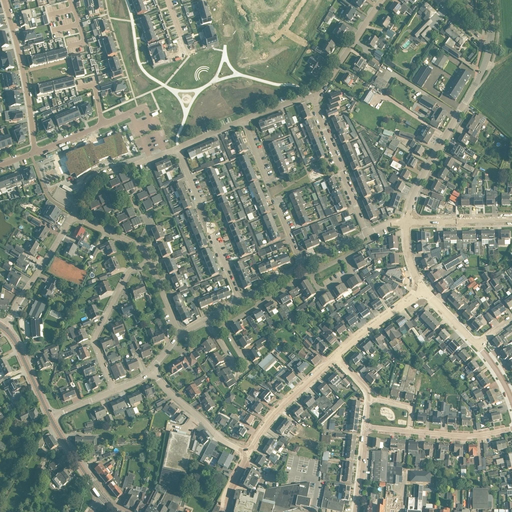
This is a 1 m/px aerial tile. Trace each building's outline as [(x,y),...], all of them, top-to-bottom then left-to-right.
[(348,9),(350,5),(343,0),(341,3),(348,9)] [(355,0),(357,1),(354,5),(355,5),(356,6),(355,7),(359,9),(359,8),(360,9),(363,5),(365,3),(364,3),(365,3),(366,0),(365,0),(355,0)] [(144,2),(133,6),(135,11),(145,7),(145,6),(144,7),(142,3),(144,2)] [(279,3),(274,7),(278,12),(283,8),(282,7),(280,5),(279,3)] [(415,13),(408,8),(404,4),(401,8),(395,3),(390,10),(396,15),(399,11),(402,13),(404,15),(406,12),(412,16),(412,15),(413,16),(415,13)] [(421,11),(419,13),(421,16),(424,14),(429,19),(436,13),(427,4),(423,8),(420,11),(421,11)] [(91,12),(88,12),(89,17),(100,15),(99,11),(103,10),(102,5),(88,7),(90,7),(91,12)] [(145,7),(135,11),(137,16),(147,12),(145,7)] [(274,7),(270,11),(274,15),(278,12),(274,7)] [(283,8),(278,12),(282,16),(287,12),(285,11),(284,9),(283,8)] [(305,11),(302,16),(312,22),(317,14),(310,9),(308,13),(305,11),(304,11),(305,11)] [(344,18),(347,20),(350,22),(350,21),(351,22),(354,18),(356,16),(355,15),(356,13),(349,9),(347,12),(346,11),(343,16),(344,17),(344,18)] [(22,16),(18,17),(19,22),(33,19),(31,10),(21,12),(22,16)] [(270,11),(266,14),(269,19),(274,15),(270,11)] [(278,12),(274,15),(278,20),(282,16),(278,12)] [(266,14),(261,18),(265,23),(269,19),(266,14)] [(274,15),(269,19),(273,24),(278,20),(274,15)] [(299,20),(302,22),(300,26),(307,30),(312,22),(302,16),(299,20)] [(391,21),(389,20),(385,17),(380,24),(389,30),(386,35),(392,39),(395,34),(390,31),(395,24),(391,22),(391,21)] [(210,18),(199,21),(200,26),(211,23),(210,18)] [(261,18),(257,22),(258,24),(260,26),(261,27),(265,23),(261,18)] [(33,19),(19,22),(21,28),(24,27),(25,31),(33,29),(31,20),(33,19)] [(101,19),(93,21),(96,30),(108,27),(106,21),(102,23),(101,19)] [(269,19),(265,23),(269,27),(273,24),(269,19)] [(424,24),(417,32),(423,38),(425,39),(426,38),(424,37),(431,30),(428,27),(429,26),(432,23),(429,20),(429,19),(426,22),(424,24)] [(265,23),(261,27),(261,28),(263,29),(264,31),(269,27),(265,23)] [(337,29),(338,29),(335,35),(337,36),(336,37),(339,38),(341,39),(347,30),(344,28),(345,26),(341,23),(337,29)] [(450,45),(455,38),(460,32),(452,25),(449,29),(448,29),(449,27),(446,25),(440,33),(444,36),(445,34),(450,38),(447,43),(450,45)] [(43,29),(45,42),(52,41),(49,27),(43,29)] [(108,27),(96,30),(99,39),(107,37),(106,33),(109,32),(108,27)] [(212,28),(202,31),(204,40),(215,37),(212,28)] [(23,35),(22,35),(23,39),(24,39),(25,42),(28,42),(33,40),(34,45),(44,43),(43,38),(36,40),(35,36),(34,32),(23,35)] [(461,48),(468,39),(460,32),(455,38),(450,45),(448,48),(445,51),(458,60),(459,60),(455,58),(459,53),(452,49),(456,44),(461,48)] [(0,43),(0,44),(2,49),(2,48),(2,49),(6,48),(5,47),(8,47),(7,42),(7,41),(6,38),(5,33),(2,34),(0,34),(0,43)] [(191,35),(185,37),(188,45),(194,43),(191,35)] [(204,40),(201,41),(203,47),(206,46),(207,47),(218,44),(215,37),(204,40)] [(387,42),(384,40),(380,38),(378,41),(372,37),(367,44),(373,48),(376,44),(380,47),(380,48),(382,49),(387,42)] [(104,47),(102,48),(113,44),(112,39),(102,42),(104,47)] [(326,45),(327,45),(323,51),(329,55),(331,53),(332,54),(335,49),(333,49),(335,46),(328,41),(326,45)] [(158,42),(149,45),(150,49),(149,49),(151,55),(152,54),(152,55),(152,56),(152,57),(162,54),(158,42)] [(113,44),(102,48),(104,53),(115,49),(113,44)] [(320,55),(322,51),(317,48),(314,46),(312,49),(315,51),(320,55)] [(115,49),(104,53),(106,53),(108,58),(117,55),(115,49)] [(282,49),(278,53),(284,59),(286,57),(287,58),(291,54),(287,49),(285,51),(282,49)] [(380,61),(384,55),(377,51),(374,55),(375,56),(374,58),(380,61)] [(162,54),(152,57),(155,65),(167,61),(164,53),(162,54)] [(3,59),(1,60),(3,67),(5,66),(5,67),(6,70),(14,68),(12,62),(10,54),(2,56),(2,57),(3,59)] [(442,70),(448,59),(441,54),(434,65),(435,65),(433,69),(439,73),(441,69),(442,70)] [(33,56),(27,58),(30,68),(35,67),(33,56)] [(310,69),(308,73),(315,78),(315,77),(322,66),(321,67),(317,64),(318,62),(319,63),(322,59),(318,57),(316,61),(313,59),(310,64),(313,66),(310,69)] [(365,62),(362,61),(358,58),(353,65),(356,66),(353,70),(359,74),(361,70),(364,72),(365,69),(368,65),(364,63),(365,62)] [(117,59),(108,62),(110,68),(119,65),(117,59)] [(388,61),(386,65),(394,70),(396,66),(388,61)] [(111,73),(109,73),(109,74),(120,70),(119,65),(110,68),(111,73)] [(422,88),(432,72),(424,67),(414,83),(422,88)] [(120,70),(109,74),(111,79),(122,76),(120,70)] [(466,72),(462,70),(446,95),(451,98),(455,101),(471,76),(466,72)] [(8,74),(2,75),(3,81),(7,80),(9,89),(17,87),(16,79),(15,80),(15,76),(9,77),(8,74)] [(359,78),(357,77),(353,75),(351,78),(347,75),(342,82),(348,86),(352,80),(356,83),(359,78)] [(371,84),(386,94),(391,86),(388,84),(388,83),(378,77),(378,78),(376,76),(371,84)] [(116,82),(105,85),(107,91),(114,88),(115,94),(116,93),(117,95),(120,94),(119,92),(125,91),(124,90),(125,90),(124,86),(123,86),(122,83),(117,85),(116,82)] [(40,87),(35,88),(37,99),(43,97),(40,87)] [(361,101),(368,105),(374,95),(367,91),(361,101)] [(13,92),(7,93),(7,96),(9,96),(9,102),(20,100),(19,94),(14,95),(13,92)] [(424,96),(419,103),(432,111),(437,104),(424,96)] [(341,103),(339,99),(339,97),(332,100),(329,101),(330,105),(337,102),(338,104),(341,103)] [(10,107),(9,107),(9,111),(16,110),(16,107),(21,106),(20,100),(9,102),(10,107)] [(340,109),(338,104),(337,102),(330,105),(327,107),(329,111),(336,108),(337,110),(340,109)] [(84,104),(77,107),(80,115),(83,113),(84,116),(85,116),(87,115),(88,115),(89,116),(92,114),(91,114),(92,113),(91,112),(92,112),(91,109),(90,110),(88,105),(85,107),(84,104)] [(302,114),(309,112),(306,106),(299,108),(302,114)] [(339,114),(337,110),(336,108),(329,111),(326,112),(329,118),(339,114)] [(440,109),(439,110),(437,109),(429,123),(431,124),(431,125),(438,129),(448,113),(440,109)] [(76,110),(71,112),(74,121),(80,119),(76,110)] [(290,119),(295,117),(297,116),(295,110),(290,112),(287,113),(290,119)] [(14,111),(6,112),(6,116),(10,115),(11,121),(11,122),(23,120),(22,113),(20,114),(15,114),(14,111)] [(71,112),(65,114),(69,123),(74,121),(71,112)] [(306,120),(311,118),(309,112),(302,114),(303,117),(300,119),(301,122),(306,120)] [(65,114),(60,116),(64,125),(69,123),(65,114)] [(285,121),(282,114),(276,116),(280,127),(283,126),(282,125),(285,123),(285,121)] [(486,119),(484,117),(480,115),(478,118),(474,116),(470,122),(481,128),(483,125),(486,119)] [(60,116),(55,119),(58,128),(64,125),(60,116)] [(281,128),(280,127),(276,116),(270,118),(274,129),(275,130),(281,128)] [(335,126),(341,124),(339,117),(332,120),(335,126)] [(47,123),(43,125),(45,129),(46,133),(47,132),(47,133),(50,132),(50,131),(54,129),(53,127),(53,126),(56,125),(53,118),(46,121),(47,123)] [(275,131),(275,130),(274,129),(270,118),(265,120),(268,131),(269,133),(275,131)] [(262,133),(268,131),(265,120),(258,122),(262,133)] [(303,132),(313,127),(311,121),(304,124),(300,126),(303,132)] [(337,132),(344,130),(347,128),(344,122),(341,124),(335,126),(337,132)] [(479,132),(481,128),(470,122),(466,129),(470,131),(468,134),(472,137),(475,138),(479,132)] [(17,133),(13,134),(15,139),(16,139),(18,144),(20,143),(20,144),(24,143),(24,142),(25,141),(24,136),(27,135),(26,133),(24,133),(23,132),(21,127),(21,126),(15,128),(16,130),(17,133)] [(309,136),(316,133),(313,127),(303,132),(305,138),(309,136)] [(435,132),(430,130),(425,127),(423,130),(421,133),(431,139),(435,132)] [(340,138),(346,136),(344,130),(337,132),(340,138)] [(415,137),(407,134),(400,132),(399,136),(406,138),(413,141),(415,137)] [(307,144),(312,142),(318,139),(316,133),(309,136),(310,139),(306,141),(307,144)] [(360,134),(359,134),(374,164),(376,163),(361,133),(360,134)] [(428,145),(431,139),(421,133),(419,136),(418,139),(428,145)] [(128,154),(120,134),(103,141),(105,145),(96,149),(96,147),(93,147),(92,146),(66,157),(69,163),(65,165),(70,176),(74,174),(77,179),(91,169),(99,166),(97,163),(110,157),(112,161),(128,154)] [(232,144),(242,140),(240,134),(232,137),(233,139),(228,142),(228,141),(225,140),(222,141),(225,147),(228,146),(232,144)] [(382,137),(378,144),(385,147),(388,141),(390,136),(387,136),(382,135),(381,137),(382,137)] [(397,138),(396,137),(394,135),(393,138),(392,139),(391,141),(393,142),(389,148),(394,151),(400,143),(395,139),(395,138),(396,139),(397,138)] [(475,138),(472,137),(471,139),(463,135),(459,142),(465,145),(468,140),(475,145),(478,140),(475,138)] [(273,143),(271,138),(270,136),(264,138),(265,141),(267,145),(273,143)] [(342,145),(347,143),(349,142),(346,136),(340,138),(342,145)] [(9,137),(3,139),(7,148),(12,146),(9,137)] [(314,148),(321,145),(318,139),(312,142),(313,145),(309,147),(310,150),(314,148)] [(220,147),(219,144),(217,140),(211,142),(214,150),(216,154),(219,153),(218,150),(220,149),(220,147)] [(237,149),(244,146),(242,140),(232,144),(235,149),(237,148),(237,149)] [(360,147),(363,146),(360,140),(357,141),(352,144),(343,147),(344,150),(343,150),(345,154),(346,153),(355,150),(353,146),(358,143),(360,147)] [(214,150),(211,142),(205,145),(208,152),(214,150)] [(283,148),(280,142),(269,146),(270,149),(269,149),(270,152),(271,152),(272,152),(279,149),(283,148)] [(424,150),(415,144),(415,143),(413,142),(411,145),(414,146),(413,147),(417,149),(415,153),(421,157),(424,150)] [(203,155),(208,152),(205,145),(200,147),(203,155)] [(317,154),(323,151),(321,145),(314,148),(317,154)] [(240,155),(242,153),(247,152),(244,146),(237,149),(240,155)] [(286,153),(289,152),(286,146),(284,147),(283,148),(279,149),(272,152),(274,158),(281,155),(280,153),(285,151),(286,153)] [(462,149),(460,149),(456,146),(452,154),(457,157),(461,159),(462,158),(463,159),(465,156),(464,155),(466,152),(462,150),(462,149)] [(197,157),(203,155),(200,147),(194,150),(197,157)] [(191,159),(197,157),(194,150),(188,152),(191,159)] [(348,159),(357,156),(355,150),(346,153),(348,159)] [(240,158),(239,155),(233,157),(230,151),(229,152),(227,153),(231,162),(240,158)] [(319,160),(321,159),(326,158),(323,151),(317,154),(319,160)] [(409,154),(409,155),(405,153),(404,155),(408,157),(406,160),(410,162),(408,166),(409,166),(414,169),(417,162),(412,159),(414,157),(409,154)] [(276,164),(284,161),(281,155),(274,158),(276,164)] [(351,165),(359,162),(357,156),(348,159),(351,165)] [(242,166),(250,163),(247,157),(240,160),(242,166)] [(279,170),(286,167),(285,164),(289,162),(290,162),(292,161),(291,158),(288,159),(284,161),(276,164),(279,170)] [(455,162),(453,161),(448,159),(445,166),(451,169),(452,166),(458,169),(461,166),(455,162)] [(399,165),(391,160),(391,161),(390,160),(389,161),(388,161),(386,164),(390,167),(397,171),(397,170),(403,174),(400,178),(406,181),(411,174),(404,171),(400,168),(401,166),(399,165)] [(169,173),(169,172),(173,171),(168,161),(162,163),(165,171),(169,181),(170,184),(180,180),(179,177),(172,180),(169,173)] [(208,169),(207,166),(207,164),(203,165),(202,161),(199,162),(201,168),(202,171),(208,169)] [(353,172),(358,170),(360,169),(362,168),(359,162),(351,165),(353,172)] [(161,172),(165,171),(162,163),(155,166),(158,174),(155,175),(157,180),(161,188),(170,184),(169,181),(162,184),(159,177),(163,175),(161,172)] [(245,172),(252,169),(250,163),(242,166),(245,172)] [(289,174),(289,173),(287,170),(295,167),(293,164),(286,167),(279,170),(281,176),(284,175),(285,178),(289,176),(295,174),(294,172),(289,174)] [(464,168),(472,173),(474,169),(466,164),(464,168)] [(35,175),(34,175),(31,169),(28,170),(28,171),(24,172),(25,174),(21,175),(23,181),(22,181),(24,186),(29,184),(28,182),(35,180),(35,179),(36,178),(35,175)] [(247,177),(254,174),(252,169),(245,172),(241,173),(242,177),(245,176),(244,175),(246,174),(247,177)] [(453,175),(447,172),(443,169),(438,177),(444,181),(447,177),(451,179),(453,175)] [(208,180),(217,176),(214,170),(212,171),(207,173),(209,177),(207,177),(208,180)] [(364,178),(362,175),(365,173),(364,171),(354,174),(357,181),(364,178)] [(394,189),(389,189),(382,173),(379,171),(378,172),(385,189),(385,193),(394,193),(394,189)] [(122,186),(126,183),(126,182),(128,181),(125,173),(119,176),(121,180),(120,181),(122,186)] [(18,174),(13,176),(16,185),(15,185),(16,187),(22,185),(18,174)] [(225,177),(224,174),(217,177),(217,176),(208,180),(209,183),(211,182),(212,185),(219,182),(221,182),(220,179),(225,177)] [(252,182),(257,180),(254,174),(247,177),(249,183),(252,182)] [(13,176),(8,178),(12,189),(16,187),(15,185),(16,185),(13,176)] [(332,180),(331,177),(323,180),(327,189),(328,189),(330,188),(337,185),(334,179),(332,180)] [(366,184),(369,183),(367,177),(364,178),(357,181),(359,187),(366,184)] [(397,182),(398,180),(392,177),(390,179),(394,182),(393,184),(397,186),(395,190),(401,193),(405,186),(399,183),(397,182)] [(8,178),(2,180),(6,189),(7,191),(12,189),(8,178)] [(122,186),(120,181),(118,181),(117,179),(109,182),(112,189),(116,186),(117,188),(122,186)] [(213,192),(222,188),(219,182),(212,185),(214,189),(212,189),(213,192)] [(441,185),(440,184),(436,182),(431,190),(437,193),(440,194),(442,190),(445,192),(447,188),(441,185)] [(455,190),(457,187),(449,182),(447,186),(455,190)] [(122,186),(124,190),(125,190),(126,192),(134,189),(132,183),(127,185),(126,183),(122,186)] [(177,192),(186,188),(184,186),(183,187),(181,183),(170,188),(173,194),(177,192)] [(250,193),(260,189),(258,183),(251,186),(248,187),(250,193)] [(362,193),(368,190),(366,184),(359,187),(362,193)] [(340,191),(337,185),(330,188),(328,189),(330,195),(333,194),(340,191)] [(123,191),(124,190),(122,186),(117,188),(118,189),(115,190),(119,198),(125,195),(123,191)] [(149,199),(154,196),(153,195),(156,194),(152,186),(146,189),(148,193),(147,194),(149,199)] [(495,206),(495,199),(498,199),(497,187),(494,187),(494,192),(487,192),(487,198),(487,206),(495,206)] [(510,199),(510,196),(511,195),(511,187),(508,188),(508,194),(502,194),(502,199),(502,206),(510,206),(510,198),(510,199)] [(179,198),(186,195),(185,192),(187,191),(186,188),(177,192),(179,198)] [(222,196),(224,195),(222,188),(213,192),(214,195),(216,194),(217,198),(222,196)] [(253,199),(263,195),(260,189),(250,193),(253,199)] [(301,197),(300,193),(303,192),(301,189),(291,193),(293,196),(290,197),(293,203),(302,199),(301,197)] [(364,199),(371,196),(370,192),(372,192),(371,189),(368,190),(362,193),(364,199)] [(472,201),(472,195),(472,189),(468,189),(468,195),(468,199),(465,200),(465,196),(462,196),(462,203),(462,207),(469,207),(469,201),(472,201)] [(332,201),(342,197),(340,191),(333,194),(334,196),(330,198),(332,201)] [(149,199),(147,194),(146,194),(145,192),(137,195),(139,202),(144,199),(145,201),(149,199)] [(101,208),(106,205),(105,204),(108,203),(104,195),(98,198),(100,202),(99,203),(101,208)] [(182,204),(191,201),(189,198),(187,199),(186,195),(179,198),(175,200),(177,203),(180,201),(182,204)] [(256,205),(258,204),(265,201),(263,195),(253,199),(256,205)] [(401,197),(396,196),(394,195),(392,202),(399,204),(401,197)] [(149,199),(152,203),(153,203),(154,205),(162,202),(159,196),(155,198),(154,196),(149,199)] [(483,207),(483,202),(483,200),(479,200),(478,196),(475,196),(475,200),(475,207),(483,207)] [(219,207),(228,203),(226,197),(219,200),(220,204),(218,204),(219,207)] [(338,206),(344,203),(342,197),(332,201),(334,207),(338,206)] [(150,204),(152,203),(149,199),(145,201),(145,202),(143,203),(146,211),(152,208),(150,204)] [(295,209),(302,206),(306,204),(305,202),(303,202),(302,199),(293,203),(295,209)] [(427,199),(424,206),(436,211),(440,201),(434,199),(434,201),(427,199)] [(364,209),(366,209),(372,206),(370,200),(363,203),(364,205),(363,206),(364,209)] [(101,208),(99,203),(98,203),(97,201),(89,204),(91,211),(96,208),(97,210),(101,208)] [(184,210),(191,208),(190,204),(192,203),(191,201),(182,204),(183,207),(181,208),(181,207),(174,210),(173,208),(171,209),(173,215),(184,210)] [(260,210),(267,207),(265,201),(258,204),(260,210)] [(60,217),(61,215),(60,215),(61,213),(56,210),(57,208),(47,202),(45,205),(50,207),(47,212),(58,219),(59,217),(60,217)] [(397,210),(399,204),(392,202),(390,208),(397,210)] [(224,212),(231,210),(228,203),(219,207),(220,210),(222,209),(224,212)] [(340,212),(347,209),(344,203),(338,206),(340,212)] [(101,208),(103,212),(105,212),(106,214),(114,211),(111,205),(107,207),(106,205),(101,208)] [(297,215),(305,212),(302,206),(295,209),(297,215)] [(375,212),(372,206),(366,209),(368,215),(375,212)] [(260,217),(270,213),(267,207),(260,210),(258,211),(260,217)] [(102,213),(103,212),(101,208),(97,210),(97,211),(94,212),(98,220),(104,218),(102,213)] [(129,221),(134,219),(133,217),(136,216),(132,208),(126,211),(128,215),(127,216),(129,221)] [(330,216),(333,215),(330,209),(324,211),(327,217),(330,216)] [(188,219),(197,216),(196,213),(194,214),(192,210),(185,213),(182,214),(185,221),(188,219)] [(224,219),(233,216),(231,210),(224,212),(225,216),(223,217),(224,219)] [(58,219),(47,212),(44,217),(40,214),(38,217),(48,223),(49,221),(55,224),(56,222),(57,223),(58,221),(57,220),(58,219)] [(300,221),(307,218),(305,212),(297,215),(300,221)] [(378,221),(377,219),(375,212),(368,215),(371,221),(372,220),(373,223),(378,221)] [(129,221),(127,216),(126,217),(124,214),(116,218),(119,224),(124,222),(124,223),(129,221)] [(266,224),(274,221),(271,215),(264,218),(266,224)] [(190,225),(197,223),(196,219),(198,218),(197,216),(188,219),(190,225)] [(229,225),(236,222),(233,216),(224,219),(225,222),(227,221),(229,225)] [(338,230),(335,224),(332,217),(330,218),(331,221),(333,226),(327,228),(327,231),(331,240),(338,238),(335,231),(338,230)] [(129,221),(131,225),(132,225),(134,228),(142,224),(139,218),(134,220),(134,219),(129,221)] [(309,223),(313,222),(312,219),(308,221),(307,218),(300,221),(302,227),(310,224),(309,223)] [(33,219),(31,223),(39,227),(41,223),(33,219)] [(345,222),(349,233),(356,230),(351,220),(349,221),(345,222)] [(130,226),(131,225),(129,221),(124,223),(125,224),(122,225),(126,233),(132,231),(130,226)] [(269,230),(276,227),(274,221),(266,224),(269,230)] [(318,226),(324,224),(323,221),(314,225),(318,233),(321,232),(318,226)] [(343,235),(349,233),(345,222),(342,224),(339,225),(343,235)] [(193,232),(202,228),(201,225),(199,226),(197,223),(190,225),(193,232)] [(230,234),(239,231),(237,224),(230,227),(231,231),(229,232),(230,234)] [(49,232),(44,229),(41,227),(35,238),(43,242),(49,232)] [(162,233),(161,232),(160,227),(151,231),(154,236),(162,233)] [(271,236),(278,233),(276,227),(269,230),(271,236)] [(84,232),(77,228),(75,232),(76,232),(73,238),(72,237),(72,238),(83,243),(87,234),(87,233),(84,232)] [(195,238),(202,235),(201,231),(203,230),(202,228),(193,232),(195,238)] [(309,238),(305,228),(301,230),(305,239),(303,239),(303,241),(306,248),(307,250),(313,248),(309,238)] [(235,239),(242,237),(239,231),(230,234),(231,237),(233,236),(235,239)] [(325,243),(331,240),(327,231),(321,233),(325,243)] [(171,235),(167,237),(165,232),(162,233),(154,236),(156,242),(164,239),(164,238),(165,238),(166,241),(172,238),(171,235)] [(498,246),(498,238),(495,239),(495,232),(488,233),(488,244),(495,244),(495,249),(498,249),(498,246)] [(510,240),(510,237),(510,232),(502,232),(502,238),(498,238),(498,246),(505,246),(504,240),(510,240)] [(274,242),(281,239),(278,233),(271,236),(267,238),(269,244),(274,242)] [(463,245),(469,245),(470,245),(470,243),(469,243),(469,241),(469,233),(463,233),(463,243),(460,243),(460,252),(460,255),(465,255),(465,253),(465,252),(465,250),(463,250),(463,245)] [(482,245),(488,244),(488,233),(482,233),(482,242),(479,243),(479,255),(482,255),(482,245)] [(426,238),(430,238),(430,234),(418,235),(418,242),(426,242),(426,238)] [(451,250),(450,241),(450,234),(444,234),(444,242),(444,243),(441,243),(441,248),(441,250),(451,250)] [(173,240),(181,237),(180,235),(172,238),(166,241),(167,244),(174,241),(173,240)] [(198,244),(207,240),(206,237),(204,238),(202,235),(195,238),(198,244)] [(320,245),(318,240),(316,235),(313,236),(309,238),(313,248),(320,245)] [(235,246),(244,243),(242,237),(235,239),(236,243),(234,244),(235,246)] [(394,250),(395,250),(398,250),(397,241),(398,241),(398,238),(393,238),(393,239),(389,239),(389,240),(385,240),(385,244),(390,244),(390,246),(383,247),(384,254),(386,253),(391,253),(394,253),(394,250)] [(200,250),(207,247),(206,243),(208,243),(207,240),(198,244),(200,250)] [(39,246),(34,243),(32,242),(26,252),(34,257),(36,254),(35,253),(39,246)] [(109,256),(112,254),(116,252),(115,248),(114,248),(112,242),(100,247),(101,250),(106,248),(109,256)] [(240,251),(247,249),(244,243),(235,246),(236,249),(238,248),(240,251)] [(76,248),(73,246),(69,244),(64,254),(66,255),(67,256),(67,255),(71,257),(76,248)] [(82,247),(89,250),(89,251),(91,252),(92,253),(93,252),(94,248),(91,247),(84,244),(82,247)] [(164,245),(158,247),(160,253),(168,249),(166,244),(164,245)] [(418,254),(423,254),(430,253),(430,246),(418,246),(418,254)] [(7,247),(5,250),(11,253),(10,254),(18,259),(20,255),(7,247)] [(162,258),(171,255),(168,249),(160,253),(162,258)] [(173,253),(172,254),(173,257),(181,254),(186,251),(185,249),(182,250),(180,251),(173,253)] [(240,259),(245,257),(249,255),(247,249),(240,251),(241,255),(239,256),(240,259)] [(204,259),(213,255),(212,252),(210,253),(208,250),(201,252),(204,259)] [(181,254),(173,257),(174,260),(182,256),(188,255),(186,251),(181,254)] [(432,269),(436,267),(432,259),(441,255),(441,251),(435,254),(425,258),(426,261),(422,263),(425,270),(431,268),(432,269)] [(290,263),(289,259),(286,253),(283,255),(282,253),(280,254),(280,255),(285,265),(290,263)] [(206,265),(213,262),(212,259),(214,258),(213,255),(204,259),(206,265)] [(279,267),(285,265),(280,255),(278,256),(279,259),(276,260),(279,267)] [(364,260),(362,257),(361,255),(353,259),(356,264),(364,260)] [(442,278),(437,271),(444,266),(447,271),(464,261),(460,255),(457,257),(456,255),(436,267),(432,269),(431,270),(433,273),(428,276),(433,284),(442,278)] [(244,262),(251,259),(250,256),(241,260),(243,263),(235,266),(237,272),(245,269),(248,268),(247,265),(246,266),(244,262)] [(387,258),(387,262),(391,261),(391,265),(387,265),(387,269),(391,269),(396,269),(395,265),(399,265),(398,256),(391,257),(387,258)] [(276,260),(274,257),(272,258),(273,261),(270,263),(273,270),(279,267),(276,260)] [(115,258),(107,262),(110,269),(109,269),(111,274),(120,270),(115,258)] [(15,262),(13,266),(15,267),(13,269),(21,273),(22,271),(25,272),(28,266),(26,264),(27,263),(22,261),(20,259),(17,263),(15,262)] [(167,269),(175,266),(173,260),(165,263),(167,269)] [(367,266),(365,263),(364,260),(356,264),(359,270),(367,266)] [(209,271),(218,267),(217,264),(215,265),(213,262),(206,265),(209,271)] [(267,272),(264,265),(263,262),(257,265),(261,275),(267,272)] [(9,272),(12,268),(5,263),(2,268),(9,272)] [(267,272),(273,270),(270,263),(264,265),(267,272)] [(169,275),(174,273),(177,271),(175,266),(167,269),(169,275)] [(211,277),(218,274),(217,271),(219,270),(218,267),(209,271),(211,277)] [(240,278),(247,275),(245,269),(237,272),(240,278)] [(364,281),(368,278),(371,277),(367,269),(361,272),(363,275),(361,276),(364,281)] [(405,280),(403,277),(404,276),(401,270),(396,270),(388,272),(385,276),(390,279),(392,277),(403,284),(403,283),(405,280)] [(186,280),(184,275),(187,274),(186,271),(179,273),(181,276),(180,277),(179,276),(171,280),(173,285),(182,282),(186,281),(186,280)] [(19,276),(14,274),(11,272),(8,277),(11,280),(10,283),(16,286),(20,280),(17,278),(19,276)] [(487,273),(482,276),(486,283),(487,282),(491,280),(487,273)] [(88,283),(89,286),(107,278),(106,275),(88,283)] [(256,275),(248,278),(247,275),(240,278),(242,284),(257,277),(256,275)] [(386,277),(385,277),(383,275),(381,279),(383,280),(388,284),(390,280),(386,277)] [(362,284),(360,281),(358,276),(352,280),(357,287),(362,284)] [(260,284),(258,279),(257,277),(242,284),(245,290),(252,287),(250,283),(255,281),(257,285),(260,284)] [(462,278),(454,284),(457,288),(465,282),(462,278)] [(496,279),(490,283),(494,289),(500,285),(496,279)] [(59,284),(56,283),(52,280),(49,285),(47,284),(45,288),(46,288),(42,296),(46,298),(50,300),(52,296),(53,296),(59,284)] [(359,289),(357,287),(352,280),(347,283),(351,289),(349,290),(350,292),(352,291),(353,293),(359,289)] [(442,294),(452,286),(450,283),(449,285),(445,280),(441,283),(436,287),(442,294)] [(179,290),(180,293),(187,290),(186,287),(188,286),(187,283),(187,284),(186,281),(182,282),(173,285),(176,291),(179,290)] [(304,293),(312,288),(308,282),(296,289),(298,292),(302,289),(304,293)] [(486,283),(482,286),(485,291),(491,287),(487,282),(486,283)] [(97,287),(99,291),(101,296),(111,292),(107,283),(97,287)] [(13,289),(9,286),(6,284),(4,288),(11,292),(13,289)] [(135,297),(141,295),(145,293),(142,285),(131,290),(135,297)] [(350,292),(349,290),(347,291),(344,285),(338,288),(344,298),(350,295),(348,293),(350,292)] [(393,292),(390,288),(388,285),(383,288),(389,298),(393,296),(391,294),(393,292)] [(227,289),(224,291),(223,288),(220,289),(224,299),(230,297),(227,289)] [(302,298),(304,302),(316,295),(312,288),(304,293),(306,296),(302,298)] [(343,299),(344,298),(338,288),(333,291),(338,299),(341,297),(343,299)] [(386,300),(389,298),(383,288),(378,292),(383,299),(384,298),(386,300)] [(218,302),(224,299),(220,289),(214,291),(218,302)] [(218,302),(214,291),(208,294),(212,304),(213,305),(216,303),(216,302),(218,302)] [(459,296),(457,295),(454,291),(448,296),(450,299),(448,301),(453,306),(459,300),(463,297),(460,294),(459,296)] [(334,301),(332,298),(330,293),(324,297),(329,304),(334,301)] [(382,305),(379,301),(379,300),(378,300),(374,293),(370,296),(375,303),(372,305),(375,310),(382,305)] [(207,306),(212,304),(208,294),(203,296),(204,299),(207,306)] [(292,303),(289,297),(287,294),(280,299),(283,305),(280,307),(281,309),(286,317),(288,319),(291,317),(293,316),(291,314),(291,313),(287,306),(292,303)] [(356,301),(360,298),(358,295),(354,298),(354,297),(347,302),(349,305),(350,305),(354,302),(356,301)] [(175,305),(183,302),(185,301),(183,296),(181,296),(181,297),(180,296),(173,299),(175,305)] [(320,301),(316,304),(321,312),(324,308),(324,307),(327,305),(328,306),(327,307),(327,308),(331,315),(329,317),(331,319),(335,316),(333,314),(334,313),(329,304),(324,297),(319,300),(320,301)] [(0,300),(0,310),(7,312),(9,300),(4,299),(3,301),(0,301),(0,300)] [(201,309),(207,306),(204,299),(198,302),(201,309)] [(481,301),(483,303),(487,310),(490,309),(483,299),(481,301)] [(32,318),(38,321),(38,320),(39,319),(40,319),(42,315),(41,314),(42,311),(44,311),(45,309),(44,308),(46,303),(39,300),(38,303),(36,302),(29,316),(32,317),(32,318)] [(462,311),(466,308),(468,306),(465,302),(463,304),(459,300),(453,306),(458,311),(460,309),(462,311)] [(506,312),(502,305),(500,301),(494,305),(496,308),(501,315),(506,312)] [(178,311),(185,308),(183,302),(175,305),(178,311)] [(345,308),(349,305),(347,302),(343,304),(342,303),(339,305),(341,308),(338,310),(337,311),(339,313),(345,308)] [(358,310),(355,306),(354,305),(356,304),(354,302),(350,305),(355,312),(358,310),(360,313),(363,318),(370,314),(366,309),(368,307),(367,306),(366,305),(361,308),(358,310)] [(473,317),(470,314),(476,308),(476,307),(479,304),(477,302),(473,305),(473,304),(470,307),(466,310),(467,311),(467,312),(463,316),(466,319),(465,319),(468,322),(468,321),(473,317)] [(272,312),(276,309),(273,303),(265,307),(269,314),(270,314),(272,317),(275,316),(272,312)] [(306,308),(309,306),(307,303),(298,308),(300,311),(301,311),(306,308)] [(133,311),(132,309),(130,304),(121,308),(124,315),(127,314),(128,317),(134,314),(133,311)] [(356,314),(355,312),(350,305),(349,305),(345,308),(348,312),(351,317),(346,320),(351,327),(358,322),(353,316),(356,314)] [(87,310),(90,315),(92,320),(100,317),(95,306),(87,310)] [(180,317),(189,313),(187,307),(185,308),(178,311),(180,317)] [(496,319),(501,315),(496,308),(491,312),(496,319)] [(288,319),(286,317),(281,309),(278,311),(284,321),(288,319)] [(427,313),(426,312),(423,309),(416,316),(417,317),(414,320),(416,322),(420,317),(426,323),(431,317),(427,313)] [(199,316),(197,311),(196,310),(194,311),(190,313),(189,313),(180,317),(182,323),(188,321),(188,322),(192,321),(191,318),(192,318),(192,316),(195,314),(196,317),(199,316)] [(266,320),(263,315),(260,310),(253,315),(257,321),(259,324),(263,321),(266,320)] [(489,313),(485,316),(490,323),(494,320),(489,313)] [(477,319),(476,319),(477,321),(472,326),(478,331),(483,326),(480,323),(483,320),(481,318),(483,316),(481,314),(477,319)] [(343,320),(340,316),(338,315),(334,318),(338,323),(338,324),(340,327),(335,330),(338,334),(338,333),(340,335),(346,330),(340,322),(343,320)] [(254,330),(258,328),(251,316),(247,318),(254,330)] [(430,327),(436,322),(431,317),(426,323),(430,327)] [(38,321),(32,318),(32,322),(31,322),(33,339),(40,338),(39,326),(42,326),(42,321),(38,321)] [(404,318),(396,323),(400,328),(399,329),(401,333),(407,329),(409,332),(414,328),(410,321),(408,323),(404,318)] [(124,331),(122,327),(121,322),(111,326),(114,335),(119,333),(120,336),(125,334),(124,331)] [(240,326),(243,325),(241,322),(232,328),(236,335),(243,331),(240,326)] [(331,330),(327,326),(324,322),(322,324),(319,326),(325,332),(322,336),(330,344),(336,339),(329,332),(331,330)] [(430,327),(434,332),(440,326),(436,322),(430,327)] [(73,327),(68,329),(73,340),(77,338),(79,343),(83,341),(88,339),(84,330),(79,332),(78,333),(76,330),(74,331),(73,327)] [(403,338),(401,334),(398,330),(395,332),(392,327),(387,330),(388,330),(385,332),(393,342),(390,344),(391,346),(390,347),(393,351),(394,353),(400,348),(398,345),(394,339),(397,338),(399,341),(403,338)] [(501,341),(505,338),(510,335),(509,335),(510,334),(511,335),(511,334),(511,331),(511,330),(511,328),(511,327),(506,330),(507,332),(503,335),(499,338),(493,342),(498,348),(503,344),(501,341)] [(161,332),(156,334),(154,334),(152,329),(147,331),(149,337),(151,336),(154,344),(164,340),(161,332)] [(445,342),(447,340),(450,337),(445,331),(440,336),(439,335),(434,339),(437,342),(441,338),(445,342)] [(432,333),(424,340),(425,342),(426,343),(433,337),(434,336),(432,333)] [(377,337),(375,339),(378,344),(376,345),(379,349),(379,350),(380,349),(382,352),(383,351),(386,354),(388,352),(383,345),(385,343),(383,340),(384,340),(383,339),(380,335),(379,335),(377,336),(377,337)] [(244,349),(249,346),(251,345),(249,341),(252,339),(250,336),(247,338),(240,342),(244,349)] [(114,341),(111,342),(109,338),(100,342),(104,350),(109,348),(110,350),(117,347),(114,341)] [(257,347),(262,344),(266,341),(264,338),(255,343),(257,347)] [(328,349),(319,339),(317,340),(316,339),(314,341),(311,338),(307,341),(312,346),(314,348),(317,352),(320,349),(323,353),(328,349)] [(312,346),(307,341),(307,340),(303,344),(309,349),(312,346)] [(377,351),(371,344),(368,340),(361,346),(366,353),(369,350),(373,355),(377,351)] [(209,354),(212,352),(216,349),(211,341),(201,347),(203,350),(206,348),(209,354)] [(442,349),(441,350),(444,352),(447,349),(452,355),(455,352),(457,351),(460,347),(455,341),(451,345),(450,346),(448,343),(446,346),(442,349)] [(56,344),(48,348),(51,355),(52,355),(52,356),(58,355),(57,352),(59,351),(56,344)] [(260,359),(257,354),(259,352),(258,350),(264,347),(262,344),(257,347),(256,347),(257,350),(255,352),(249,356),(253,363),(260,359)] [(151,352),(151,353),(149,347),(148,346),(145,347),(144,346),(141,347),(142,350),(140,351),(143,359),(152,355),(151,353),(152,353),(151,352)] [(509,361),(511,359),(511,351),(510,348),(507,350),(501,353),(505,360),(507,359),(509,361)] [(82,361),(85,360),(90,358),(86,349),(77,353),(78,356),(80,355),(82,361)] [(73,357),(76,356),(73,350),(70,351),(63,354),(59,356),(57,362),(61,360),(73,356),(73,357)] [(192,355),(195,360),(200,357),(196,351),(197,352),(192,355)] [(315,354),(313,355),(311,354),(309,354),(307,355),(301,351),(298,356),(305,360),(305,359),(308,361),(309,360),(314,366),(321,360),(315,354)] [(465,363),(467,362),(470,358),(464,351),(459,356),(457,354),(450,360),(453,363),(457,359),(460,362),(462,360),(465,363)] [(108,361),(117,357),(115,352),(110,354),(111,356),(107,358),(108,361)] [(195,360),(192,355),(191,354),(186,358),(186,359),(185,359),(184,357),(179,361),(179,362),(169,368),(173,374),(184,368),(188,365),(189,365),(190,364),(192,366),(197,362),(195,360)] [(214,370),(218,368),(222,365),(221,366),(220,364),(224,362),(221,357),(220,357),(218,354),(211,358),(214,363),(211,365),(214,370)] [(258,365),(265,371),(276,361),(270,354),(258,365)] [(292,362),(288,366),(289,367),(293,371),(296,368),(301,373),(307,368),(303,364),(302,363),(299,359),(300,358),(293,354),(289,358),(292,362)] [(358,354),(351,360),(356,365),(359,361),(360,360),(363,363),(367,359),(366,358),(362,354),(359,355),(358,354)] [(41,361),(36,363),(40,371),(44,369),(51,366),(49,363),(50,362),(47,355),(44,356),(39,358),(41,361)] [(134,356),(125,360),(128,367),(130,371),(139,368),(137,363),(134,356)] [(0,367),(1,371),(9,367),(6,361),(1,363),(0,363),(0,367)] [(467,372),(471,369),(473,373),(479,368),(474,362),(468,366),(467,364),(461,369),(463,372),(465,370),(467,372)] [(126,376),(124,372),(121,364),(111,368),(116,380),(119,379),(119,380),(120,379),(126,376)] [(86,366),(82,368),(86,379),(90,378),(89,375),(96,372),(93,365),(87,367),(86,366)] [(372,385),(376,381),(377,380),(373,376),(382,368),(379,365),(375,367),(371,370),(372,372),(366,378),(372,385)] [(291,372),(287,368),(285,366),(282,369),(286,373),(282,376),(279,374),(276,378),(283,383),(286,379),(289,383),(296,378),(291,372)] [(417,368),(411,366),(410,367),(408,376),(406,383),(404,392),(407,393),(405,400),(413,402),(414,396),(415,391),(408,390),(410,381),(414,382),(417,370),(417,368)] [(5,377),(8,376),(12,373),(9,367),(1,371),(0,371),(0,375),(3,374),(5,377)] [(225,383),(226,384),(234,379),(228,369),(224,372),(221,367),(215,371),(220,378),(223,376),(226,382),(225,383)] [(336,393),(339,391),(334,386),(336,383),(340,380),(337,377),(338,376),(335,373),(331,377),(332,378),(329,381),(331,383),(329,385),(333,390),(336,393)] [(470,390),(480,384),(486,379),(483,374),(477,378),(479,382),(478,382),(477,381),(470,385),(468,387),(470,390)] [(196,385),(205,380),(208,384),(211,382),(206,375),(193,383),(194,383),(195,383),(196,385)] [(91,380),(87,382),(90,391),(98,388),(97,385),(100,383),(98,377),(93,379),(91,380)] [(282,385),(283,383),(276,378),(271,383),(270,382),(269,383),(267,383),(265,382),(264,383),(262,383),(261,384),(260,385),(270,392),(274,388),(278,393),(284,388),(282,385)] [(345,379),(342,382),(347,388),(350,385),(345,379)] [(484,389),(486,387),(490,385),(486,379),(480,384),(481,385),(484,389)] [(16,381),(3,388),(5,391),(8,390),(12,397),(16,395),(14,393),(20,390),(16,381)] [(404,392),(406,383),(402,382),(401,384),(400,388),(393,386),(392,390),(391,396),(398,398),(400,392),(403,393),(403,392),(404,392)] [(356,394),(357,393),(360,390),(353,383),(352,384),(354,387),(353,388),(354,392),(356,394)] [(329,389),(328,388),(324,384),(318,390),(323,395),(326,392),(329,395),(332,393),(329,389)] [(147,397),(150,395),(155,393),(152,388),(153,388),(152,387),(151,385),(143,389),(147,397)] [(199,390),(198,390),(195,385),(187,390),(193,399),(201,394),(202,394),(199,390)] [(68,390),(61,393),(65,402),(76,397),(74,392),(72,388),(68,389),(68,390)] [(262,395),(260,394),(260,393),(253,388),(249,395),(249,396),(256,400),(258,396),(261,398),(268,403),(271,400),(272,401),(274,398),(273,398),(274,397),(267,391),(262,395)] [(489,400),(496,396),(493,390),(486,394),(489,400)] [(141,400),(140,397),(138,393),(127,397),(131,405),(135,403),(141,400)] [(226,400),(231,402),(232,403),(235,396),(230,393),(226,400)] [(208,412),(212,409),(214,408),(210,401),(212,401),(207,394),(202,397),(205,401),(203,403),(206,408),(205,408),(208,412)] [(259,402),(256,400),(249,396),(247,400),(252,403),(251,404),(252,404),(250,408),(258,414),(263,407),(258,403),(258,402),(259,403),(259,402)] [(334,406),(328,399),(324,396),(321,399),(334,413),(345,403),(342,399),(334,406)] [(492,406),(494,405),(499,402),(496,396),(489,400),(490,402),(488,403),(490,406),(492,405),(492,406)] [(334,413),(321,399),(320,398),(315,403),(310,397),(304,403),(309,408),(307,410),(310,413),(314,408),(315,409),(318,407),(326,415),(320,421),(317,418),(316,419),(321,426),(334,413)] [(122,400),(111,405),(113,409),(114,411),(112,411),(115,417),(119,415),(119,414),(124,412),(123,409),(125,408),(124,405),(122,400)] [(174,415),(177,412),(178,411),(179,409),(172,404),(171,406),(168,404),(163,410),(167,413),(169,411),(174,415)] [(431,412),(431,408),(431,404),(427,404),(426,411),(424,411),(423,415),(419,414),(418,422),(426,423),(427,415),(430,416),(431,412)] [(94,413),(90,414),(93,421),(97,419),(97,420),(106,416),(105,413),(103,408),(94,412),(94,413)] [(310,413),(307,410),(304,413),(299,408),(296,411),(293,413),(296,416),(294,418),(298,423),(301,421),(298,418),(301,416),(304,419),(307,417),(309,419),(312,416),(310,413)] [(434,413),(435,409),(435,408),(431,408),(431,412),(434,413),(434,418),(433,423),(441,424),(441,418),(441,413),(434,413)] [(466,416),(466,414),(466,410),(464,410),(464,408),(461,408),(461,411),(461,413),(462,414),(461,420),(463,420),(462,426),(470,426),(471,420),(470,416),(466,416)] [(484,419),(485,424),(493,422),(493,421),(501,420),(499,414),(498,414),(497,409),(488,411),(489,415),(490,415),(491,419),(488,420),(487,418),(484,419)] [(31,424),(36,421),(40,419),(35,410),(28,413),(28,412),(23,414),(19,417),(22,421),(30,417),(31,419),(29,419),(31,424)] [(255,419),(250,416),(244,412),(242,416),(246,419),(244,422),(250,426),(255,419)] [(233,419),(238,422),(239,423),(241,420),(232,414),(230,417),(233,419)] [(456,425),(456,420),(457,414),(453,414),(453,418),(448,417),(448,425),(456,425)] [(225,427),(227,423),(228,420),(220,415),(216,422),(225,427)] [(236,425),(238,422),(233,419),(229,426),(234,429),(235,428),(240,431),(238,434),(235,432),(232,437),(239,439),(241,436),(243,438),(247,431),(236,425)] [(292,423),(291,422),(287,419),(282,426),(287,430),(290,432),(293,429),(290,426),(292,423)] [(15,420),(9,425),(14,431),(17,428),(15,426),(18,423),(15,420)] [(287,435),(290,432),(287,430),(282,426),(277,432),(282,436),(284,433),(287,435)] [(204,445),(208,442),(207,440),(209,438),(206,434),(206,435),(204,433),(202,435),(198,430),(194,433),(193,438),(192,441),(193,441),(190,449),(194,450),(197,442),(195,441),(197,437),(204,445)] [(166,491),(155,511),(178,511),(181,499),(191,454),(188,453),(190,441),(191,437),(170,432),(169,437),(159,485),(167,490),(166,491)] [(50,451),(54,449),(58,446),(52,436),(51,437),(49,433),(41,439),(35,447),(40,450),(45,443),(50,451)] [(322,439),(321,444),(324,444),(328,445),(328,443),(330,443),(330,442),(332,442),(333,440),(331,440),(331,437),(329,436),(328,436),(328,440),(322,439)] [(280,440),(287,446),(290,444),(287,441),(289,439),(285,437),(284,439),(282,437),(280,440)] [(96,438),(80,438),(75,438),(75,447),(90,447),(96,447),(96,438)] [(383,449),(383,443),(386,443),(387,440),(380,439),(380,441),(374,440),(373,448),(380,449),(381,449),(383,449)] [(284,444),(280,442),(279,445),(271,440),(267,446),(274,450),(278,452),(281,448),(281,449),(284,444)] [(417,456),(418,448),(418,443),(418,442),(414,441),(414,442),(409,442),(408,454),(411,454),(413,455),(417,456)] [(492,443),(493,447),(497,446),(498,451),(506,449),(505,442),(497,444),(497,443),(492,443)] [(210,443),(200,462),(202,464),(206,456),(209,458),(216,446),(215,445),(215,446),(211,443),(210,443)] [(433,451),(433,449),(433,444),(425,443),(424,450),(428,450),(427,456),(427,459),(432,460),(432,457),(432,451),(433,451)] [(449,452),(449,450),(449,445),(439,445),(439,451),(437,451),(436,460),(444,460),(444,455),(445,452),(449,452)] [(272,453),(274,450),(267,446),(263,452),(271,457),(269,460),(274,464),(275,464),(279,458),(272,453)] [(463,453),(463,451),(463,446),(455,446),(455,453),(459,453),(459,457),(462,457),(462,453),(463,453)] [(478,452),(478,451),(477,446),(469,446),(470,455),(470,457),(470,458),(474,458),(474,457),(477,457),(477,452),(478,452)] [(90,458),(95,458),(100,458),(100,450),(100,447),(96,447),(90,447),(90,450),(90,458)] [(381,452),(373,452),(373,457),(375,457),(375,461),(388,462),(388,453),(381,452)] [(218,464),(223,467),(227,469),(233,458),(224,453),(218,464)] [(495,466),(501,465),(511,462),(511,455),(505,457),(506,461),(504,461),(503,459),(496,460),(496,462),(494,463),(495,466)] [(274,464),(269,460),(267,459),(266,460),(261,456),(256,464),(262,467),(263,467),(265,464),(271,468),(274,464)] [(482,460),(481,457),(477,458),(478,467),(478,470),(486,470),(486,467),(485,459),(482,460)] [(59,489),(63,486),(63,487),(74,479),(66,469),(64,470),(61,467),(58,470),(56,467),(59,464),(56,460),(52,463),(48,466),(52,470),(54,472),(53,473),(56,477),(52,480),(59,489)] [(99,476),(111,466),(115,463),(113,461),(104,468),(101,465),(99,467),(97,464),(92,467),(99,476)] [(388,462),(375,461),(372,461),(371,482),(376,482),(386,483),(388,463),(388,462)] [(397,467),(394,467),(391,467),(391,463),(388,463),(386,483),(387,483),(387,484),(386,494),(386,496),(394,496),(395,485),(399,485),(400,477),(402,477),(403,468),(402,468),(397,467)] [(111,480),(114,477),(112,478),(110,476),(112,474),(110,471),(113,468),(111,466),(99,476),(106,485),(108,483),(111,480)] [(36,469),(34,473),(42,477),(44,473),(36,469)] [(257,475),(247,470),(240,485),(249,490),(251,491),(252,491),(254,488),(256,489),(258,484),(260,481),(258,480),(260,477),(257,475)] [(117,479),(118,473),(115,472),(114,477),(111,480),(108,483),(109,486),(108,487),(111,491),(117,487),(117,488),(118,487),(119,482),(116,479),(117,479)] [(511,481),(511,474),(509,476),(508,472),(500,474),(501,477),(503,477),(504,477),(505,483),(511,481)] [(430,482),(430,473),(416,473),(415,482),(430,482)] [(436,480),(436,489),(448,489),(448,486),(441,486),(441,482),(440,482),(440,480),(436,480)] [(511,490),(511,481),(505,483),(501,484),(499,484),(500,488),(507,486),(508,491),(511,490)] [(310,507),(311,500),(307,499),(310,483),(301,484),(284,487),(284,488),(282,488),(282,487),(267,489),(266,490),(260,511),(273,511),(275,506),(290,510),(289,510),(290,511),(291,506),(301,508),(301,505),(310,507)] [(237,502),(234,511),(260,511),(266,490),(267,489),(267,487),(262,486),(262,487),(259,486),(259,484),(258,484),(256,489),(254,488),(252,491),(251,491),(250,494),(248,492),(244,491),(242,492),(241,493),(237,491),(234,500),(237,501),(237,502)] [(147,510),(145,511),(155,511),(166,491),(162,489),(159,487),(155,485),(153,490),(156,492),(147,510)] [(117,498),(121,495),(122,494),(118,489),(119,488),(118,487),(117,488),(117,487),(111,491),(117,498)] [(351,488),(345,487),(341,487),(341,489),(340,489),(339,494),(342,494),(350,495),(351,488)] [(423,497),(423,487),(419,487),(419,499),(409,498),(408,511),(407,511),(421,511),(422,506),(423,497)] [(128,498),(124,507),(128,509),(130,507),(133,509),(138,500),(139,501),(141,492),(135,491),(136,490),(132,489),(130,491),(128,493),(127,497),(128,498)] [(138,503),(134,511),(135,511),(142,511),(145,508),(147,510),(156,492),(153,490),(145,505),(146,505),(145,506),(142,505),(142,504),(140,503),(141,502),(143,502),(145,493),(141,492),(139,501),(138,503)] [(488,490),(482,490),(473,490),(473,499),(473,505),(473,509),(473,510),(483,510),(488,510),(488,500),(488,492),(488,490)] [(342,511),(344,505),(339,504),(340,500),(332,498),(333,494),(332,494),(332,492),(325,491),(321,509),(322,509),(322,508),(327,509),(327,510),(327,509),(341,511),(342,511)] [(372,511),(373,502),(375,502),(376,494),(371,493),(371,502),(368,501),(367,504),(364,504),(364,508),(365,508),(364,511),(372,511)] [(349,502),(350,495),(342,494),(342,500),(340,500),(339,504),(344,505),(343,504),(344,501),(349,502)] [(386,496),(386,494),(382,494),(382,497),(381,497),(381,500),(382,500),(381,507),(377,506),(376,511),(383,511),(384,507),(385,507),(385,510),(386,510),(386,506),(386,500),(386,496)] [(399,504),(392,504),(393,502),(392,502),(392,499),(387,499),(387,498),(386,511),(401,511),(401,510),(398,510),(399,504)]
